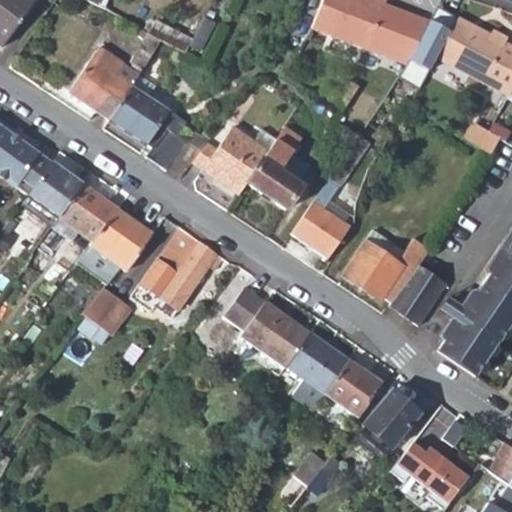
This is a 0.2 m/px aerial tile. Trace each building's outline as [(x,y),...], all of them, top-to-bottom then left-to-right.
[(0,0),(0,45),(2,47),(34,0),(0,0)] [(87,0),(104,9),(108,0),(87,0)] [(366,0),(325,0),(313,30),(364,52),(375,40),(375,39),(389,3),(383,0),(376,0),(374,4),(366,0)] [(202,15),(191,49),(204,53),(214,19),(202,15)] [(490,35),(457,17),(437,56),(508,94),(511,87),(511,47),(506,44),(508,39),(493,31),(490,35)] [(68,92),(110,120),(131,85),(138,74),(159,40),(146,32),(140,29),(137,35),(143,39),(133,56),(136,58),(129,69),(131,71),(125,81),(114,73),(121,63),(98,47),(68,92)] [(131,85),(147,96),(154,85),(138,74),(131,85)] [(349,81),(334,104),(343,111),(358,87),(349,81)] [(147,96),(131,85),(110,120),(150,147),(148,151),(167,165),(171,161),(183,143),(173,136),(184,120),(147,96)] [(216,148),(207,142),(199,153),(191,163),(237,194),(244,183),(267,150),(251,140),(231,126),(216,148)] [(294,132),(283,126),(275,138),(267,150),(244,183),(284,210),(300,186),(296,184),(277,171),(289,152),(290,151),(284,146),(294,132)] [(50,164),(0,128),(0,179),(25,197),(50,164)] [(251,140),(267,150),(275,138),(260,128),(251,140)] [(499,139),(487,131),(477,149),(479,149),(487,154),(499,139)] [(171,161),(185,171),(191,163),(199,153),(183,143),(171,161)] [(277,171),(296,184),(308,165),(289,152),(277,171)] [(25,197),(56,219),(80,185),(50,164),(25,197)] [(334,190),(324,183),(288,233),(325,259),(348,226),(321,209),(334,190)] [(56,219),(91,244),(117,210),(80,185),(56,219)] [(152,235),(117,210),(91,244),(88,248),(74,266),(103,286),(117,268),(125,273),(152,235)] [(213,271),(222,259),(178,228),(139,285),(177,310),(207,267),(213,271)] [(381,299),(390,304),(391,302),(418,266),(424,258),(429,248),(411,237),(401,251),(369,230),(340,275),(379,302),(381,299)] [(0,236),(0,252),(1,252),(10,240),(2,234),(0,236)] [(511,256),(503,250),(434,350),(473,376),(511,319),(511,256)] [(399,316),(417,328),(445,286),(418,266),(391,302),(403,310),(399,316)] [(123,306),(100,290),(81,314),(105,330),(123,306)] [(236,339),(273,365),(298,328),(263,303),(261,304),(241,291),(222,317),(241,331),(236,339)] [(387,308),(399,316),(403,310),(391,302),(390,304),(387,308)] [(457,308),(450,303),(446,310),(453,314),(457,308)] [(273,365),(282,371),(285,367),(307,335),(298,328),(273,365)] [(285,367),(322,394),(346,361),(307,335),(285,367)] [(379,385),(346,361),(322,394),(355,418),(379,385)] [(322,394),(301,379),(289,395),(304,406),(310,410),(322,394)] [(417,417),(387,392),(360,425),(387,449),(417,417)] [(511,450),(503,445),(487,474),(511,491),(511,450)] [(419,456),(407,446),(386,472),(400,483),(406,476),(427,492),(422,498),(440,511),(456,490),(463,481),(426,452),(422,457),(419,456)] [(301,493),(324,465),(311,454),(275,497),(283,503),(280,507),(285,511),(301,493)] [(339,465),(330,458),(324,465),(301,493),(305,496),(309,492),(313,496),(339,465)] [(469,499),(487,474),(476,466),(463,481),(456,490),(440,511),(439,511),(467,511),(474,503),(469,499)]
